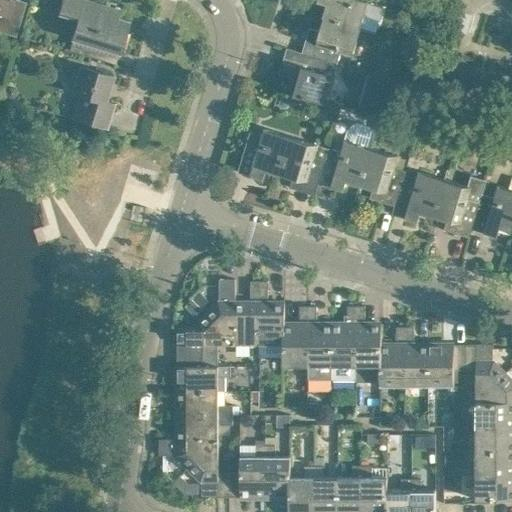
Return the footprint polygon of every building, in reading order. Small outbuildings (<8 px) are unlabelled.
[(11,5),(12,0),(0,0),(0,28),(3,29),(2,33),(15,37),(23,8),(11,5)] [(107,49),(118,53),(128,22),(116,19),(118,11),(82,0),(61,0),(57,15),(76,21),(70,39),(72,39),(68,51),(103,61),(107,49)] [(317,0),(317,1),(328,5),(324,18),(360,29),(376,33),(381,14),(377,6),(368,4),(368,3),(358,0),(317,0)] [(352,55),(360,29),(324,18),(320,31),(309,28),(302,53),(326,60),(326,61),(337,65),(341,51),(352,55)] [(322,73),(326,61),(326,60),(302,53),(287,48),(279,74),(291,77),(288,90),(278,87),(278,88),(326,103),(334,77),(322,73)] [(80,96),(73,119),(105,128),(113,104),(104,102),(111,76),(79,66),(74,82),(70,81),(67,91),(71,92),(71,93),(80,96)] [(359,184),(370,148),(376,130),(367,127),(365,127),(363,127),(360,127),(359,127),(357,128),(355,128),(353,129),(352,130),(350,132),(348,133),(347,135),(346,136),(345,138),(345,140),(341,151),(328,147),(328,148),(314,195),(328,199),(332,187),(343,190),(346,180),(359,184)] [(279,173),(290,137),(264,129),(262,136),(250,132),(237,172),(263,180),(266,169),(279,173)] [(314,195),(328,148),(290,137),(279,173),(292,177),(289,188),(314,195)] [(403,178),(404,178),(406,171),(393,167),(397,155),(370,148),(359,184),(373,188),(370,198),(394,206),(403,178)] [(433,215),(444,178),(419,170),(415,182),(404,178),(403,178),(394,206),(392,214),(417,222),(420,212),(433,215)] [(469,237),(472,229),(483,193),(487,179),(471,175),(468,185),(444,178),(433,215),(447,219),(444,230),(469,237)] [(511,229),(511,189),(498,185),(494,197),(483,193),(472,229),(496,236),(499,226),(511,229)] [(219,305),(208,315),(208,316),(235,344),(235,303),(235,279),(219,279),(219,305)] [(259,298),(259,281),(250,281),(250,298),(259,298)] [(268,281),(259,281),(259,298),(268,298),(268,281)] [(330,286),(312,287),(312,297),(331,297),(330,286)] [(259,344),(259,303),(235,303),(235,344),(258,344),(259,344)] [(284,303),(259,303),(259,344),(258,344),(258,356),(282,356),(283,356),(283,324),(284,324),(284,303)] [(308,319),(308,306),(299,306),(299,319),(308,319)] [(317,306),(308,306),(308,319),(317,319),(317,306)] [(356,319),(356,306),(347,306),(347,319),(356,319)] [(365,306),(356,306),(356,319),(365,319),(365,306)] [(235,344),(208,316),(196,327),(177,327),(177,344),(202,344),(220,344),(235,344)] [(356,379),(356,365),(356,324),(356,319),(347,319),(347,324),(332,324),(332,365),(332,379),(356,379)] [(308,324),(284,324),(283,324),(283,356),(282,356),(282,365),(307,365),(308,365),(308,324)] [(332,365),(332,324),(308,324),(308,365),(307,365),(307,379),(332,379),(332,365)] [(381,324),(356,324),(356,365),(368,365),(368,380),(379,380),(379,365),(380,365),(380,345),(381,345),(381,324)] [(405,340),(405,327),(396,327),(396,340),(405,340)] [(414,327),(405,327),(405,340),(413,340),(414,327)] [(202,355),(202,344),(177,344),(177,355),(202,355)] [(220,344),(202,344),(202,355),(202,366),(220,366),(220,344)] [(405,345),(381,345),(380,345),(380,365),(379,365),(379,380),(379,386),(405,386),(405,345)] [(429,386),(429,345),(405,345),(405,386),(429,386)] [(464,370),(464,345),(429,345),(429,386),(454,386),(454,370),(464,370)] [(476,370),(475,345),(464,345),(464,370),(476,370)] [(493,345),(475,345),(476,370),(476,403),(504,375),(493,364),(493,345)] [(220,366),(202,366),(202,355),(177,355),(177,391),(217,391),(217,376),(229,376),(229,366),(220,366)] [(511,374),(508,371),(504,375),(476,403),(511,402),(511,374)] [(217,405),(217,391),(177,391),(177,415),(232,415),(232,405),(217,405)] [(511,426),(511,402),(476,403),(476,427),(511,426)] [(232,425),(232,415),(177,415),(177,439),(217,439),(217,425),(232,425)] [(424,423),(424,441),(444,441),(444,423),(424,423)] [(511,450),(511,426),(476,427),(475,451),(511,450)] [(455,434),(455,449),(473,449),(473,433),(455,434)] [(190,466),(217,439),(177,439),(159,439),(159,455),(179,455),(190,466)] [(218,497),(217,472),(217,439),(190,466),(201,477),(201,497),(218,497)] [(265,497),(264,445),(254,445),(254,456),(239,456),(239,472),(229,472),(229,497),(265,497)] [(289,477),(290,477),(290,456),(274,456),(274,445),(264,445),(265,497),(289,496),(289,477)] [(511,474),(511,450),(475,451),(475,475),(511,474)] [(361,511),(362,465),(352,465),(352,476),(338,477),(337,511),(361,511)] [(386,511),(386,490),(387,490),(387,477),(372,477),(371,466),(362,465),(361,511),(386,511)] [(313,511),(313,466),(303,466),(303,477),(290,477),(289,477),(289,496),(288,511),(313,511)] [(337,511),(338,477),(323,476),(323,466),(313,466),(313,511),(337,511)] [(229,497),(229,472),(217,472),(218,497),(229,497)] [(511,499),(511,474),(475,475),(475,500),(511,499)] [(410,511),(411,479),(401,479),(401,490),(387,490),(386,490),(386,511),(410,511)] [(435,511),(436,490),(420,490),(420,479),(411,479),(410,511),(435,511)]
